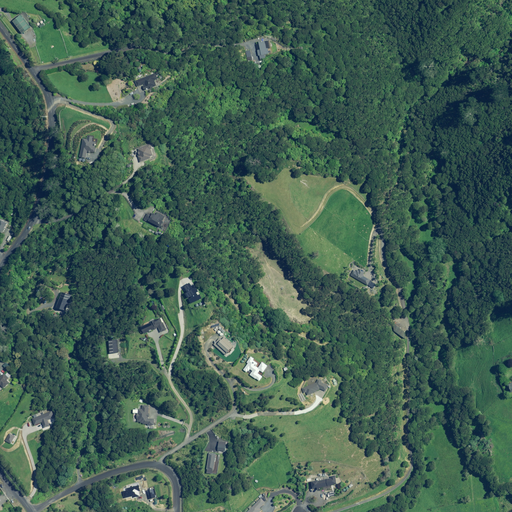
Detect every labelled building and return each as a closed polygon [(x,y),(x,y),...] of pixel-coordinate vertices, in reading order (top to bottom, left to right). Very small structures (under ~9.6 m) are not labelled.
[(31,27),(22,15),(14,21),(23,33),(31,27)] [(260,44),(257,44),(259,56),(270,54),(269,49),(271,48),(270,41),(260,42),(260,44)] [(143,85),(145,84),(145,86),(143,86),(145,91),(149,89),(149,90),(153,88),(157,86),(155,80),(158,79),(156,73),(136,81),(138,87),(143,85)] [(94,137),(89,136),(89,139),(85,139),(81,157),(87,158),(88,152),(92,152),(97,153),(98,148),(97,148),(98,142),(93,142),(94,137)] [(139,155),(140,156),(138,156),(140,163),(151,159),(150,157),(153,155),(151,149),(152,148),(151,144),(149,144),(137,149),(138,151),(137,152),(139,155)] [(165,216),(154,211),(152,215),(147,213),(144,220),(148,222),(149,221),(161,227),(164,221),(163,221),(165,216)] [(359,269),(358,270),(356,269),(355,271),(352,270),(349,275),(374,288),(376,284),(370,280),(363,275),(364,272),(359,269)] [(70,295),(61,292),(56,308),(65,310),(70,295)] [(142,328),(144,333),(145,335),(158,328),(161,334),(167,331),(161,319),(142,328)] [(391,331),(403,338),(402,331),(397,328),(398,324),(394,322),(391,328),(391,331)] [(234,346),(225,337),(222,340),(221,338),(215,345),(227,355),(229,352),(234,346)] [(254,359),(251,357),(247,362),(249,363),(244,370),(248,373),(251,369),(253,371),(251,375),(260,381),(263,376),(258,373),(260,370),(264,372),(268,366),(263,362),(259,368),(257,367),(259,364),(254,360),(254,359)] [(8,373),(5,375),(4,373),(0,377),(0,384),(1,385),(4,388),(10,382),(7,380),(9,378),(11,376),(8,373)] [(322,381),(319,379),(317,382),(302,388),(304,393),(307,392),(308,395),(316,392),(316,391),(321,389),(326,391),(329,385),(322,382),(322,381)] [(138,413),(137,413),(137,419),(137,422),(140,422),(140,423),(143,423),(143,424),(147,424),(147,425),(154,426),(154,419),(149,419),(149,413),(148,413),(148,405),(142,405),(141,409),(138,409),(138,413)] [(54,418),(51,411),(32,419),(35,425),(42,422),(44,428),(50,426),(48,420),(54,418)] [(217,455),(210,454),(208,469),(208,473),(214,474),(217,455)] [(337,484),(335,475),(330,476),(330,478),(319,481),(319,480),(310,482),(311,489),(317,488),(317,489),(337,484)] [(265,503),(261,498),(246,511),(259,511),(262,510),(259,508),(265,503)]
